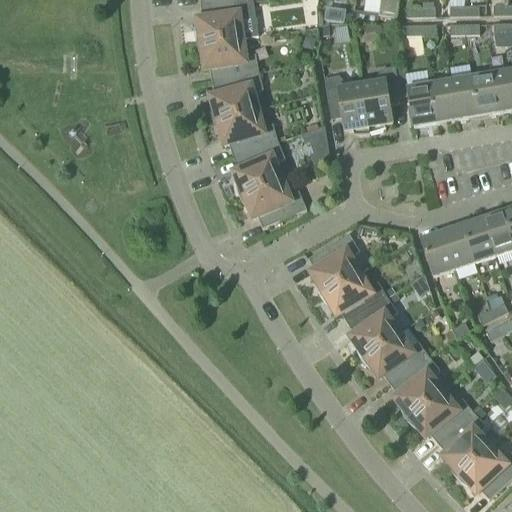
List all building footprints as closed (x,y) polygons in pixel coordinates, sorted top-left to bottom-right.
[(380,0),(379,17),(378,19),(396,21),(399,0),(380,0)] [(198,48),(242,42),(240,24),(251,22),(248,4),(205,8),(207,21),(198,23),(199,32),(198,37),(198,42),(198,47),(198,48)] [(464,10),(464,20),(479,20),(479,9),(464,10)] [(493,20),(508,19),(508,9),(493,9),(493,20)] [(326,10),(324,23),(344,26),(345,13),(326,10)] [(420,11),(421,21),(435,21),(435,10),(420,11)] [(450,20),(464,20),(464,10),(450,10),(450,20)] [(406,21),(421,21),(420,11),(406,11),(406,21)] [(377,26),(378,19),(379,17),(354,13),(352,27),(377,26)] [(309,23),(296,25),(297,33),(310,32),(309,23)] [(494,38),(508,38),(508,27),(494,28),(494,38)] [(319,38),(329,38),(328,28),(318,29),(318,31),(319,38)] [(450,39),(465,39),(465,28),(450,28),(450,39)] [(465,28),(465,39),(479,38),(479,28),(465,28)] [(406,40),(421,40),(421,29),(406,29),(406,40)] [(421,29),(421,40),(436,39),(435,29),(421,29)] [(381,31),(359,34),(361,47),(383,43),(381,31)] [(216,85),(259,76),(256,58),(245,60),(242,42),(198,48),(198,49),(199,54),(201,58),(203,63),(205,72),(214,71),(216,85)] [(362,88),(370,138),(378,136),(385,133),(385,129),(393,127),(389,104),(400,102),(400,100),(408,98),(407,91),(403,70),(395,71),(395,70),(381,73),(375,86),(362,88)] [(511,112),(511,73),(493,77),(500,116),(511,114),(511,112)] [(214,125),(258,113),(253,96),(263,93),(259,76),(216,85),(219,98),(211,100),(213,110),(213,115),(213,119),(214,124),(214,125)] [(489,118),(500,116),(493,77),(472,80),(478,118),(488,116),(489,118)] [(324,82),(329,113),(341,111),(345,135),(353,134),(354,139),(362,139),(370,138),(362,88),(348,90),(339,80),(324,82)] [(468,119),(478,118),(472,80),(450,84),(457,123),(468,121),(468,119)] [(446,125),(457,123),(450,84),(429,87),(436,125),(446,123),(446,125)] [(425,127),(436,125),(429,87),(407,91),(408,98),(414,131),(426,129),(425,127)] [(237,159),(278,145),(273,128),(262,131),(258,113),(214,125),(215,127),(216,131),(218,135),(221,139),(224,149),(233,146),(237,159)] [(326,136),(325,129),(302,137),(306,147),(326,138),(326,136)] [(240,200),(282,182),(275,166),(285,161),(278,145),(237,159),(242,172),(233,175),(237,184),(238,190),(238,194),(240,199),(240,200)] [(319,167),(315,156),(311,157),(315,168),(319,167)] [(282,182),(240,200),(241,201),(243,205),(246,209),(249,213),(253,222),(261,218),(266,230),(307,213),(299,195),(289,199),(282,182)] [(495,260),(511,254),(511,241),(504,217),(494,220),(493,218),(483,222),(495,260)] [(475,267),(495,260),(483,222),(472,226),(472,227),(463,231),(475,267)] [(355,237),(366,237),(367,229),(355,229),(355,237)] [(454,274),(475,267),(463,231),(453,234),(452,232),(442,236),(454,274)] [(433,281),(454,274),(442,236),(431,239),(432,241),(421,245),(433,281)] [(321,299),(359,276),(350,260),(359,255),(349,238),(312,260),(318,271),(311,276),(316,284),(317,289),(318,294),(320,298),(321,299)] [(384,295),(378,286),(369,292),(359,276),(321,299),(321,300),(324,304),(327,307),(331,311),(337,319),(344,314),(351,325),(387,301),(384,295)] [(384,295),(387,301),(395,296),(391,291),(384,295)] [(387,301),(391,307),(399,302),(395,296),(387,301)] [(398,316),(391,307),(387,301),(351,325),(358,335),(350,340),(356,348),(357,353),(359,357),(362,362),(399,337),(388,322),(398,316)] [(490,313),(495,322),(508,316),(503,307),(490,313)] [(482,329),(495,322),(490,313),(478,320),(482,329)] [(499,330),(504,339),(511,334),(511,323),(499,330)] [(465,327),(452,333),(456,343),(470,336),(465,327)] [(491,346),(504,339),(499,330),(486,336),(491,346)] [(394,386),(429,360),(418,345),(409,352),(399,337),(362,362),(363,364),(366,367),(369,370),(373,373),(379,381),(387,376),(394,386)] [(475,367),(485,360),(479,353),(470,361),(475,367)] [(407,423),(443,395),(431,381),(440,374),(429,360),(394,386),(401,396),(394,402),(400,409),(402,414),(404,418),(407,422),(407,423)] [(475,372),(488,387),(496,380),(484,364),(475,372)] [(441,445),(474,416),(462,402),(454,409),(443,395),(407,423),(412,428),(415,431),(420,433),(426,441),(433,435),(441,445)] [(480,411),(474,417),(479,422),(485,416),(480,411)] [(457,481),(490,450),(478,437),(486,429),(479,422),(474,417),(474,416),(441,445),(449,454),(442,460),(449,467),(451,472),(453,476),(457,481)] [(490,450),(457,481),(458,482),(461,485),(465,487),(470,490),(476,497),(483,491),(492,500),(511,481),(511,457),(510,456),(502,463),(490,450)]
